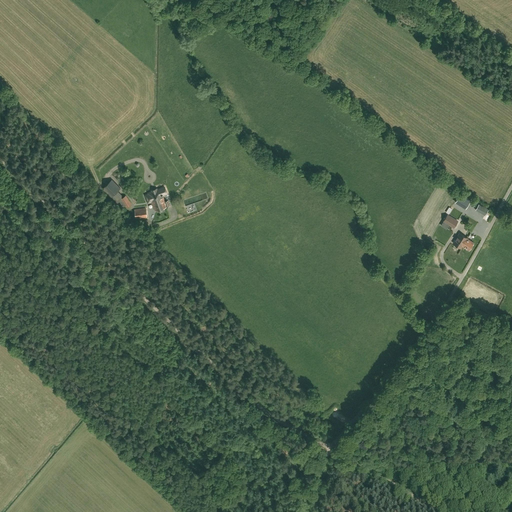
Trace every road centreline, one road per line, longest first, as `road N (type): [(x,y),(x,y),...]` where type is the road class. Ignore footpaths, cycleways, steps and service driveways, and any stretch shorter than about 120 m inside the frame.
road 1 (track): [(331,449),(256,405),(0,158)]
road 2 (unclassified): [(331,449),(435,323),(511,189)]
road 3 (track): [(444,511),(331,449)]
